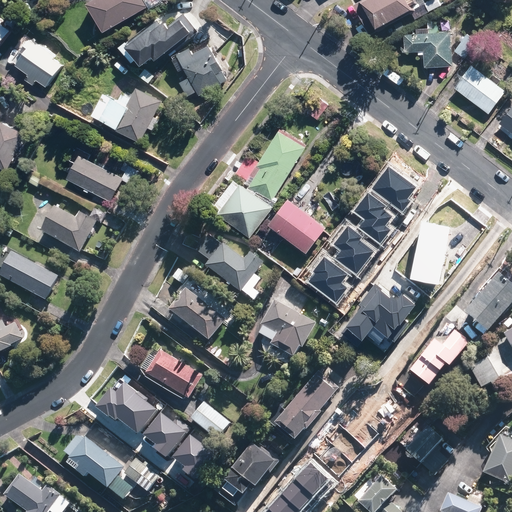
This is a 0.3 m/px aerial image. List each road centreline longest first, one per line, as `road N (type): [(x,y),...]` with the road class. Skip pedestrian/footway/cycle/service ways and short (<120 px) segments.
road 1 (residential): [(0,424),(76,374),(191,177),(300,38)]
road 2 (residential): [(300,38),(511,200)]
